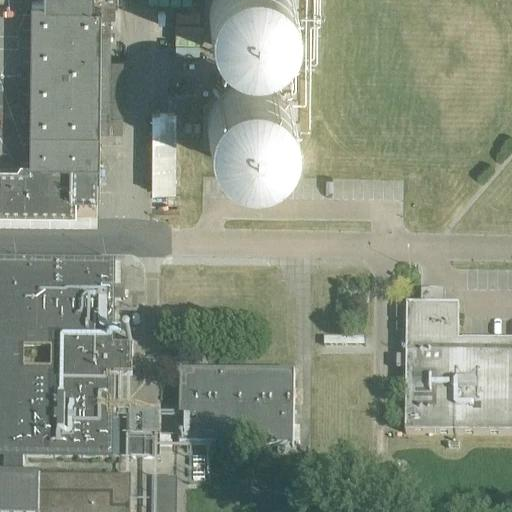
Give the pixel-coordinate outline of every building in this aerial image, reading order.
[(41,0),(41,2),(29,2),(28,163),(19,163),(19,168),(0,167),(0,213),(74,214),(74,196),(96,197),(97,133),(108,132),(109,18),(98,18),(99,5),(115,5),(115,0),(41,0)] [(210,36),(217,48),(227,58),(241,63),(255,65),(269,61),(281,53),(290,42),(295,29),(296,16),(292,3),(290,0),(212,0),(209,9),(207,22),(210,36)] [(195,58),(195,46),(173,46),(173,58),(195,58)] [(211,150),(218,162),(228,172),(242,178),(256,179),(270,176),(282,168),(292,156),(296,144),(297,130),(294,117),(286,106),(276,97),(263,92),(250,90),(236,93),(225,100),(215,111),(210,123),(208,137),(211,150)] [(156,190),(181,190),(181,106),(157,105),(156,190)] [(155,207),(176,206),(175,196),(155,197),(155,207)] [(112,265),(0,263),(0,457),(3,458),(23,458),(110,459),(110,420),(116,420),(116,412),(110,412),(111,376),(131,376),(131,347),(111,347),(112,265)] [(419,306),(406,306),(405,359),(396,359),(396,371),(405,371),(404,435),(511,435),(511,343),(458,343),(458,307),(443,307),(443,293),(420,293),(419,306)] [(179,447),(291,448),(291,449),(292,449),(293,373),(291,373),(291,374),(179,372),(178,413),(174,413),(174,430),(178,430),(178,448),(179,448),(179,447)] [(159,415),(131,415),(130,459),(158,459),(159,415)] [(211,479),(211,457),(198,457),(198,479),(211,479)] [(23,458),(3,458),(3,477),(0,476),(0,511),(129,511),(130,479),(129,479),(129,480),(91,479),(40,479),(40,478),(39,478),(22,477),(23,458)] [(179,511),(181,474),(162,473),(160,511),(179,511)]
